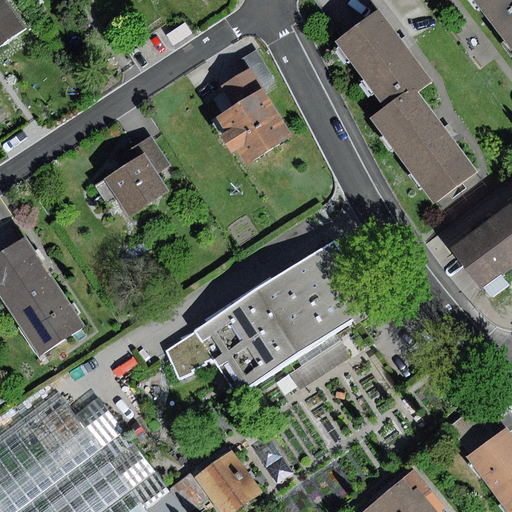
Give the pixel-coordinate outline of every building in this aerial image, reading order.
[(7,0),(0,0),(0,48),(28,29),(7,0)] [(511,0),(474,0),(493,24),(511,8),(511,0)] [(163,4),(148,15),(153,21),(167,10),(163,4)] [(511,8),(493,24),(511,48),(511,8)] [(379,11),(335,43),(384,110),(415,87),(428,78),(403,44),(379,11)] [(221,86),(234,107),(264,89),(251,68),(221,86)] [(371,119),(432,203),(476,171),(447,131),(415,87),(384,110),(371,119)] [(293,136),(264,89),(234,107),(217,118),(225,131),(221,134),(233,154),(238,150),(247,164),(293,136)] [(144,155),(95,186),(108,206),(118,199),(128,216),(167,191),(144,155)] [(511,205),(453,249),(483,289),(511,267),(511,205)] [(26,238),(0,254),(0,293),(40,355),(84,326),(26,238)] [(346,258),(335,242),(195,331),(215,358),(239,393),(352,320),(356,324),(388,304),(355,251),(346,258)] [(215,358),(195,331),(168,351),(180,380),(195,374),(193,370),(207,365),(205,361),(215,358)] [(60,395),(0,439),(0,511),(98,511),(129,489),(144,509),(169,490),(99,398),(75,415),(60,395)] [(471,456),(496,438),(474,408),(449,427),(471,456)] [(207,412),(187,425),(194,436),(214,424),(207,412)] [(511,511),(511,434),(508,429),(496,438),(471,456),(469,458),(508,511),(511,511)] [(236,511),(263,492),(232,450),(195,478),(209,498),(220,511),(236,511)] [(413,469),(361,511),(435,511),(424,498),(432,492),(413,469)] [(190,511),(209,498),(195,478),(191,474),(169,490),(144,509),(146,511),(190,511)] [(146,511),(144,509),(129,489),(98,511),(146,511)]
